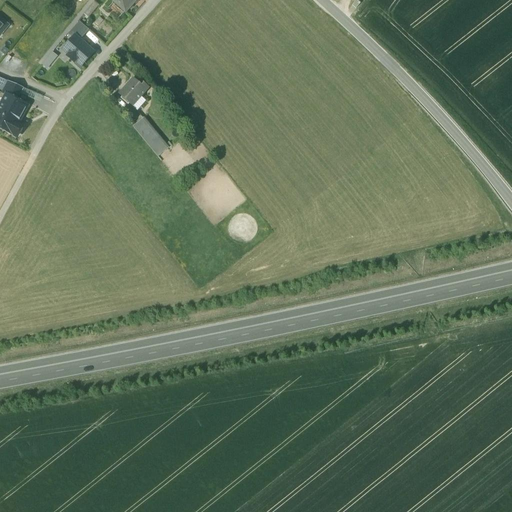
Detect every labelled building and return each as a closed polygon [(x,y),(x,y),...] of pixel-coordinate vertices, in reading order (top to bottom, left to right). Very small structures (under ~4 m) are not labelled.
[(113,0),(112,2),(126,14),(138,0),(113,0)] [(94,2),(84,14),(88,18),(98,6),(94,2)] [(89,30),(79,21),(68,34),(73,38),(75,36),(80,40),(89,30)] [(80,40),(75,36),(73,38),(63,50),(69,55),(67,57),(74,63),(75,61),(81,67),(94,53),(80,40)] [(139,84),(133,79),(119,95),(132,106),(141,97),(148,88),(141,82),(139,84)] [(22,87),(9,82),(7,85),(19,92),(22,87)] [(19,92),(7,85),(2,94),(6,96),(7,95),(15,99),(19,92)] [(43,96),(23,88),(21,94),(41,102),(43,96)] [(15,99),(7,95),(6,96),(0,106),(0,122),(1,124),(0,125),(0,126),(17,136),(23,126),(18,124),(28,106),(15,99)] [(141,97),(132,106),(137,111),(146,101),(141,97)] [(143,118),(133,127),(150,148),(160,139),(143,118)] [(160,139),(150,148),(158,157),(168,149),(160,139)]
